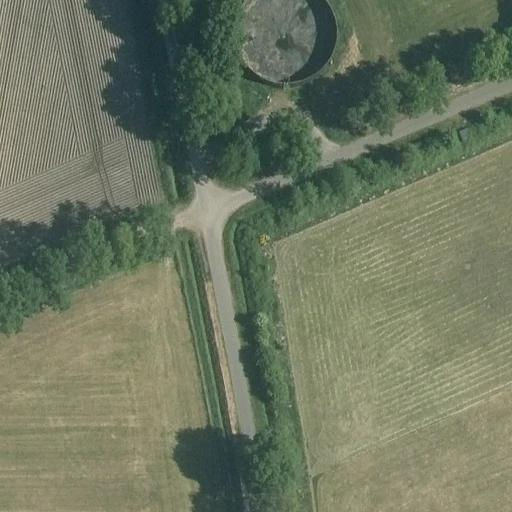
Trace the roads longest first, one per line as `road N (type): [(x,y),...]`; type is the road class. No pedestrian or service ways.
road 1 (unclassified): [(260,511),(206,212),(511,80)]
road 2 (track): [(0,296),(206,212),(163,0)]
